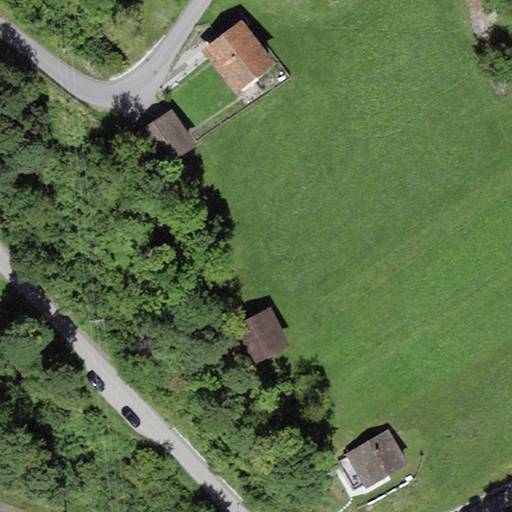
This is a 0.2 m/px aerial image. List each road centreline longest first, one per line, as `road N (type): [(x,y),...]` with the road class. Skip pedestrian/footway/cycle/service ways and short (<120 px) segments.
road 1 (residential): [(237,511),(4,264)]
road 2 (residential): [(203,0),(149,71),(109,93),(85,90),(0,30)]
